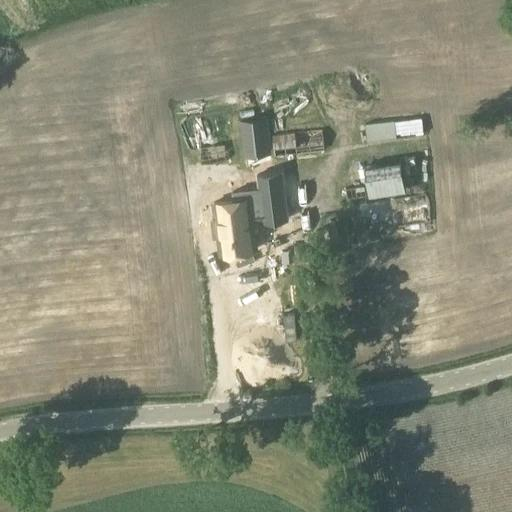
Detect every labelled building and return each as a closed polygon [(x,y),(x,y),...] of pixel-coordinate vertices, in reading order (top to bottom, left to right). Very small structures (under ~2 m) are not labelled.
[(352,110),(322,109),(321,126),(352,127),(352,110)] [(240,121),(246,168),(273,165),(270,137),(268,118),(240,121)] [(422,118),(366,124),(368,141),(423,135),(422,118)] [(288,135),(274,137),(275,157),(324,151),(323,131),(288,135)] [(402,160),(365,165),(370,198),(406,192),(402,160)] [(216,218),(211,219),(213,237),(218,236),(220,254),(256,249),(252,219),(262,217),(263,220),(289,216),(283,170),(256,174),(258,188),(233,192),(234,200),(214,202),(216,218)] [(366,186),(347,189),(349,200),(368,197),(366,186)] [(401,210),(417,204),(413,194),(397,199),(401,210)] [(482,203),(483,215),(510,211),(509,200),(482,203)] [(337,224),(323,226),(325,243),(339,241),(337,224)]
